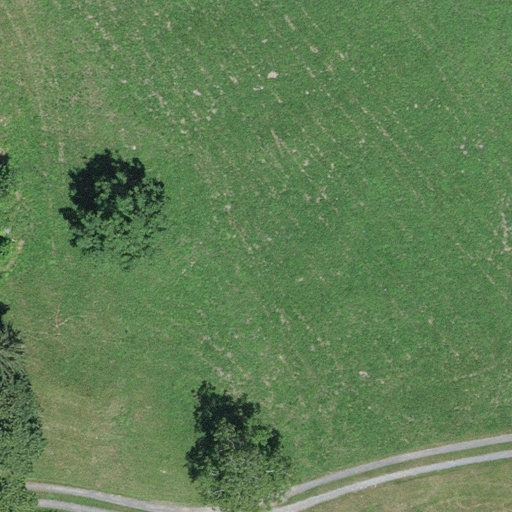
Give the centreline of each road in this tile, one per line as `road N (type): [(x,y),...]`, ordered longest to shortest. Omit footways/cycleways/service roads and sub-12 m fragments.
road 1 (track): [(254,511),(357,477),(511,448)]
road 2 (track): [(0,492),(99,500),(139,511)]
